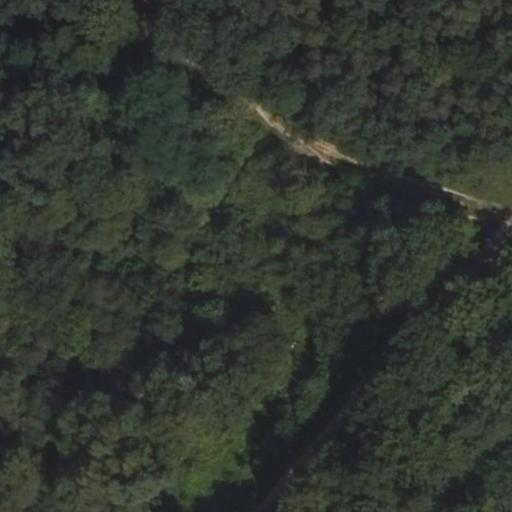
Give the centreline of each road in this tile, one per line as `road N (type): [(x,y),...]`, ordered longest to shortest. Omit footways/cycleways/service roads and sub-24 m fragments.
road 1 (track): [(511,217),(0,6)]
road 2 (track): [(251,511),(511,210)]
